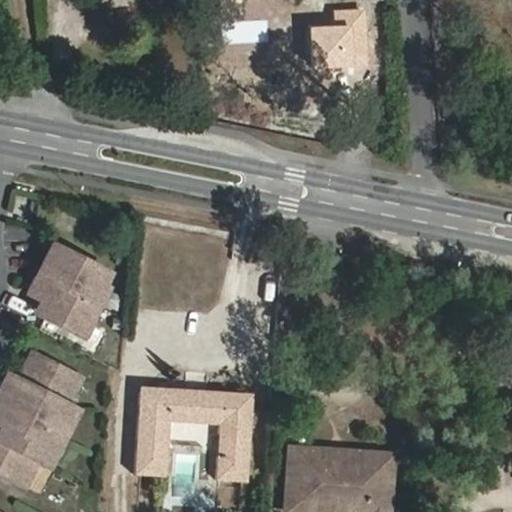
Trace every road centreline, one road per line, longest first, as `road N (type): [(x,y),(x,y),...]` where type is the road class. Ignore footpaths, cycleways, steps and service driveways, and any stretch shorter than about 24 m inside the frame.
road 1 (secondary): [(337,197),(296,175),(0,116)]
road 2 (secondary): [(0,145),(289,204),(337,197)]
road 3 (residential): [(417,213),(424,176),(412,0)]
